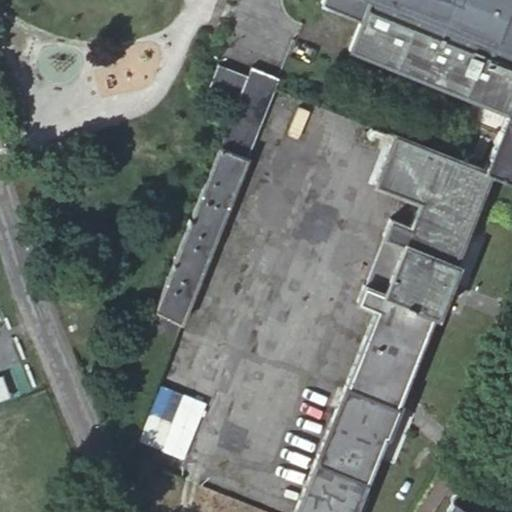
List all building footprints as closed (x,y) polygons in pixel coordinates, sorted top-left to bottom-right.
[(511,0),(320,0),(320,2),(358,18),(348,44),(437,79),(435,83),(505,111),(483,168),(488,170),(488,173),(511,183),(511,0)] [(105,430),(121,468),(126,456),(217,231),(274,87),(278,77),(250,67),(247,75),(217,64),(206,92),(236,103),(153,309),(140,342),(130,367),(124,384),(105,430)] [(293,511),(351,511),(383,434),(385,435),(398,404),(396,403),(432,314),(436,315),(456,264),(454,263),(488,173),(488,170),(483,168),(392,133),(373,182),(417,199),(406,225),(387,217),(381,235),(387,237),(368,287),(361,284),(355,302),(372,308),(293,511)] [(264,221),(264,183),(255,183),(254,221),(264,221)] [(140,342),(153,309),(125,296),(111,330),(140,342)] [(81,329),(65,335),(78,365),(124,384),(130,367),(102,356),(89,347),(81,329)] [(485,511),(498,493),(468,473),(449,500),(454,503),(447,511),(485,511)]
